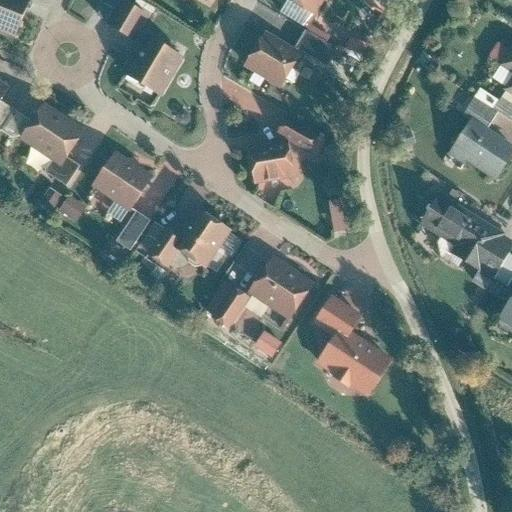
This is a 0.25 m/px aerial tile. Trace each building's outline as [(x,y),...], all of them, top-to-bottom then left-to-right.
[(0,0),(0,33),(18,40),(30,6),(14,0),(0,0)] [(129,42),(143,17),(114,0),(104,0),(93,20),(129,42)] [(284,0),(282,4),(310,20),(322,0),(284,0)] [(239,67),(284,92),(302,59),(323,71),(333,53),(302,35),(291,54),(257,35),(239,67)] [(179,60),(145,40),(122,78),(156,98),(179,60)] [(511,97),(511,47),(507,55),(497,48),(489,61),(511,75),(502,91),(511,97)] [(425,52),(416,65),(429,74),(438,61),(425,52)] [(493,114),(511,126),(511,110),(500,103),(493,114)] [(511,150),(511,149),(489,135),(497,121),(473,105),(463,119),(472,124),(452,155),(492,181),(511,150)] [(82,133),(38,106),(16,143),(48,163),(41,175),(65,189),(77,169),(64,161),(82,133)] [(14,132),(19,125),(24,129),(28,122),(18,114),(8,127),(14,132)] [(293,179),(289,146),(308,157),(319,139),(283,118),(272,136),(286,144),(242,149),(246,184),(293,179)] [(399,154),(414,149),(409,134),(394,139),(399,154)] [(133,213),(153,181),(111,155),(91,187),(133,213)] [(56,201),(42,192),(33,206),(47,215),(56,201)] [(511,245),(436,197),(417,226),(454,251),(449,258),(487,282),(511,245)] [(84,209),(66,198),(57,212),(75,223),(84,209)] [(344,201),(324,204),(330,237),(349,234),(344,201)] [(114,245),(126,253),(146,221),(133,213),(114,245)] [(203,270),(225,234),(191,213),(175,239),(164,232),(146,260),(162,270),(173,252),(203,270)] [(309,285),(269,260),(246,296),(287,321),(309,285)] [(511,287),(492,318),(511,330),(511,287)] [(207,321),(223,331),(244,299),(227,289),(207,321)] [(311,369),(364,401),(388,364),(346,337),(357,319),(325,299),(309,324),(331,337),(311,369)] [(281,346),(260,334),(251,348),(272,361),(281,346)]
